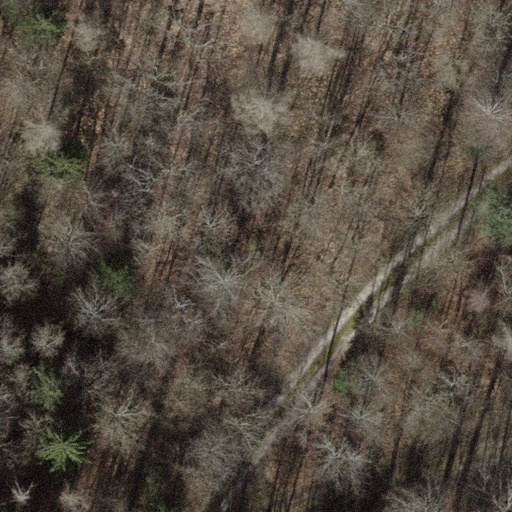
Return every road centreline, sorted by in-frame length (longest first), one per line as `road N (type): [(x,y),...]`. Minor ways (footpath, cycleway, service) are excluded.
road 1 (track): [(253,491),(400,269),(511,189)]
road 2 (track): [(511,453),(253,491),(237,511)]
